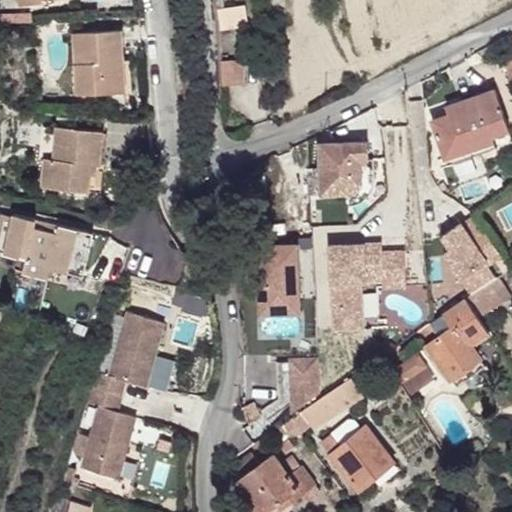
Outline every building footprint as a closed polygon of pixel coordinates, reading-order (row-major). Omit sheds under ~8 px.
[(219,18),(219,31),(248,26),(245,5),(217,10),(219,18)] [(73,33),(77,95),(125,92),(121,30),(73,33)] [(511,66),(511,51),(502,55),(507,68),(511,66)] [(221,61),(223,86),(242,85),(241,60),(221,61)] [(444,158),(448,157),(492,142),(491,137),(509,130),(495,90),(458,103),(461,110),(431,121),(444,158)] [(446,107),(449,114),(461,110),(458,103),(446,107)] [(17,110),(15,121),(32,123),(33,112),(17,110)] [(44,158),(41,188),(89,192),(91,175),(92,165),(101,165),(104,131),(56,127),(53,159),(44,158)] [(319,143),(321,194),(348,193),(353,193),(360,186),(362,183),(361,160),(368,160),(367,142),(319,143)] [(448,157),(451,165),(495,150),(492,142),(448,157)] [(372,190),(375,181),(374,159),(368,160),(361,160),(362,183),(360,186),(353,193),(348,193),(348,205),(355,205),(364,200),(370,194),(372,190)] [(92,165),(91,175),(100,176),(101,165),(92,165)] [(0,251),(26,258),(23,273),(47,279),(50,268),(83,276),(93,233),(14,214),(13,217),(0,213),(0,251)] [(479,267),(500,253),(474,216),(462,225),(461,223),(442,236),(450,248),(444,253),(473,293),(478,290),(489,282),(479,267)] [(329,246),(333,329),(364,328),(361,283),(383,282),(384,287),(407,286),(405,250),(383,252),(382,243),(329,246)] [(258,246),(260,301),(300,299),(297,244),(258,246)] [(510,296),(497,277),(489,282),(478,290),(490,309),(510,296)] [(202,296),(175,289),(173,296),(200,304),(202,296)] [(490,309),(478,290),(473,293),(466,298),(478,317),(490,309)] [(428,345),(451,378),(479,357),(473,347),(490,335),(478,317),(466,298),(423,328),(433,342),(428,345)] [(300,312),(300,299),(260,301),(261,313),(300,312)] [(96,373),(92,388),(122,396),(126,381),(147,387),(165,323),(127,312),(109,376),(96,373)] [(433,342),(423,328),(418,331),(428,345),(433,342)] [(290,360),(293,412),(320,392),(319,358),(290,360)] [(351,377),(281,426),(280,424),(271,431),(286,452),(293,447),(285,435),(286,433),(290,439),(310,425),(317,421),(320,426),(364,396),(351,377)] [(84,457),(81,468),(119,478),(136,417),(117,412),(122,396),(92,388),(91,387),(71,453),(84,457)] [(243,407),(251,423),(263,417),(255,401),(243,407)] [(331,435),(341,447),(362,429),(354,420),(348,420),(331,435)] [(317,421),(310,425),(314,430),(320,426),(317,421)] [(321,443),(359,490),(394,461),(366,426),(341,447),(331,435),(321,443)] [(244,476),(239,480),(263,511),(266,511),(278,504),(286,498),(291,504),(303,494),(315,485),(302,466),(301,467),(292,456),(283,463),(292,474),(290,475),(273,454),(260,464),(252,454),(236,466),(244,476)] [(433,473),(438,480),(454,468),(449,462),(433,473)] [(66,468),(62,482),(72,485),(76,471),(66,468)] [(454,468),(438,480),(442,486),(458,473),(454,468)] [(315,485),(303,494),(308,501),(320,491),(315,485)] [(286,498),(278,504),(282,510),(291,504),(286,498)] [(72,502),(68,511),(90,511),(92,507),(72,502)]
